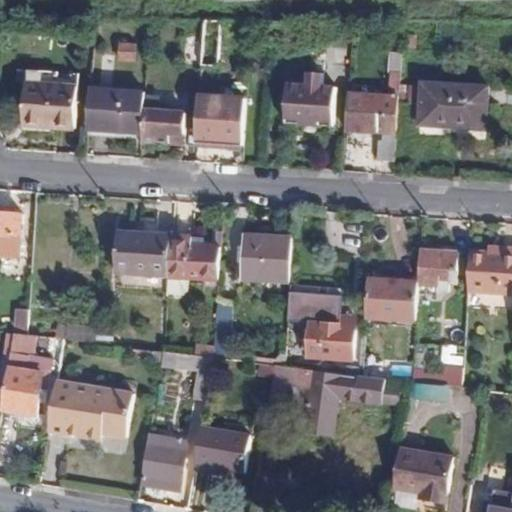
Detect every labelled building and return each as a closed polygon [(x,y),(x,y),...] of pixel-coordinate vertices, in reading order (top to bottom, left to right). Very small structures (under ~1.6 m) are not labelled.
[(197,67),(199,35),(185,34),(183,66),(197,67)] [(416,51),(417,35),(407,35),(406,50),(416,51)] [(220,67),(222,38),(205,37),(203,66),(220,67)] [(137,62),(137,45),(119,44),(119,61),(137,62)] [(396,162),(403,53),(389,52),(388,72),(390,72),(388,95),(349,91),(347,131),(385,134),(385,142),(380,142),(379,161),(396,162)] [(80,74),(28,70),(24,126),(77,129),(80,74)] [(310,86),(289,84),(286,124),(335,127),(337,88),(323,87),(324,74),(310,73),(310,86)] [(487,125),(490,87),(423,83),(420,126),(455,128),(455,123),(487,125)] [(146,111),(147,93),(92,89),(89,130),(144,134),(146,111)] [(244,143),(247,96),(201,93),(198,140),(244,143)] [(187,113),(146,111),(144,134),(143,142),(170,144),(171,136),(186,137),(187,113)] [(171,136),(170,144),(185,144),(186,137),(171,136)] [(0,212),(0,198),(0,190),(0,189),(0,256),(23,257),(25,214),(0,212)] [(116,272),(170,276),(173,235),(119,232),(116,272)] [(170,276),(190,278),(220,280),(223,247),(193,245),(194,237),(173,235),(170,276)] [(241,279),(292,283),(295,239),(244,235),(241,279)] [(511,295),(511,249),(504,249),(504,253),(472,252),(469,292),(511,295)] [(421,282),(420,286),(439,287),(450,288),(451,280),(458,281),(460,251),(423,250),(421,282)] [(189,291),(190,278),(170,276),(168,294),(184,295),(189,291)] [(417,322),(420,282),(370,279),(368,318),(417,322)] [(311,323),(341,325),(343,296),(291,293),(289,322),(311,323)] [(215,359),(231,361),(235,301),(219,300),(215,359)] [(87,328),(88,314),(72,313),(71,326),(87,328)] [(343,325),(357,326),(357,318),(344,317),(343,325)] [(354,360),(357,326),(343,325),(341,325),(311,323),(309,357),(354,360)] [(66,340),(68,328),(69,325),(58,324),(56,339),(66,340)] [(96,345),(97,332),(68,328),(66,340),(96,345)] [(96,345),(114,347),(115,331),(97,329),(97,332),(96,345)] [(30,335),(29,335),(16,334),(3,409),(38,415),(46,368),(51,369),(52,361),(27,357),(30,335)] [(40,336),(37,352),(56,356),(59,340),(40,336)] [(150,361),(152,351),(134,349),(133,359),(150,361)] [(163,362),(164,352),(152,351),(150,361),(163,362)] [(215,359),(164,352),(163,362),(162,368),(199,372),(194,399),(207,402),(215,359)] [(286,368),(318,371),(319,362),(287,358),(286,368)] [(274,379),(276,366),(260,364),(259,377),(274,379)] [(383,407),(387,381),(318,371),(286,368),(276,366),(274,379),(270,403),(291,406),(292,403),(294,387),(308,389),(307,404),(303,432),(336,437),(341,401),(383,407)] [(462,390),(464,368),(442,367),(441,374),(414,372),(413,384),(462,390)] [(398,382),(413,384),(414,369),(398,368),(398,382)] [(137,393),(60,380),(51,431),(95,438),(96,433),(106,435),(129,438),(137,393)] [(292,403),(307,404),(308,389),(294,387),(292,403)] [(502,404),(503,395),(486,393),(485,402),(502,404)] [(203,427),(196,471),(213,474),(214,469),(227,471),(246,474),(253,435),(203,427)] [(146,461),(142,485),(181,492),(190,441),(151,435),(146,461)] [(456,457),(402,448),(395,490),(421,494),(427,495),(426,500),(450,503),(456,457)] [(486,479),(473,477),(467,511),(511,511),(511,503),(483,500),(486,479)]
